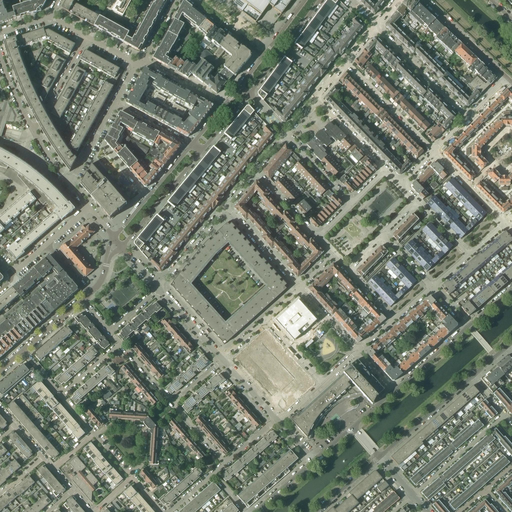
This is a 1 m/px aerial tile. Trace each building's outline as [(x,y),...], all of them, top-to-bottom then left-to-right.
[(11,4),(9,0),(3,2),(0,3),(0,8),(5,7),(8,5),(11,4)] [(41,11),(47,1),(45,0),(32,0),(30,2),(14,7),(12,7),(13,9),(14,13),(16,19),(41,11)] [(78,2),(78,0),(66,0),(62,9),(69,13),(74,3),(75,0),(78,2)] [(131,0),(119,0),(117,5),(116,5),(113,12),(114,13),(117,14),(122,17),(131,0)] [(132,27),(142,7),(146,0),(139,0),(138,3),(141,4),(129,26),(132,27)] [(147,38),(167,0),(157,0),(154,4),(152,3),(137,32),(147,38)] [(235,0),(232,5),(256,23),(269,5),(272,0),(235,0)] [(272,0),(269,5),(281,14),(291,0),(272,0)] [(335,5),(329,0),(327,0),(325,3),(332,9),(335,5)] [(376,5),(372,2),(372,3),(369,0),(358,0),(373,14),(375,14),(380,8),(376,4),(376,5)] [(405,0),(396,12),(402,18),(408,11),(410,13),(418,3),(414,0),(405,0)] [(103,10),(87,1),(86,3),(102,11),(103,10)] [(184,17),(192,7),(185,2),(183,2),(174,19),(180,22),(181,21),(184,17)] [(74,15),(79,6),(74,3),(69,13),(74,15)] [(332,9),(325,3),(322,7),(329,13),(332,9)] [(412,19),(423,8),(418,3),(410,13),(411,15),(409,16),(412,19)] [(8,5),(5,7),(0,8),(0,13),(6,11),(7,11),(10,10),(13,9),(12,7),(11,4),(8,5)] [(79,18),(84,8),(79,6),(74,15),(79,18)] [(187,20),(195,11),(196,10),(192,7),(184,17),(187,20),(184,23),(186,24),(188,21),(187,20)] [(329,13),(322,7),(319,11),(326,17),(329,13)] [(84,21),(89,11),(84,8),(79,18),(84,21)] [(418,21),(427,12),(423,8),(412,19),(411,20),(413,22),(410,26),(414,29),(419,23),(418,21)] [(16,19),(14,13),(13,9),(10,10),(7,11),(8,15),(2,17),(4,23),(16,19)] [(199,29),(207,19),(196,10),(195,11),(187,20),(188,21),(199,29)] [(7,11),(6,11),(0,13),(0,24),(4,23),(2,17),(8,15),(7,11)] [(89,24),(94,14),(89,11),(84,21),(89,24)] [(130,23),(112,13),(108,11),(107,13),(129,25),(130,23)] [(326,17),(319,11),(316,15),(323,21),(326,17)] [(396,12),(392,17),(397,21),(399,18),(401,20),(403,18),(402,18),(396,12)] [(422,25),(431,16),(427,12),(418,21),(419,23),(422,25)] [(94,26),(99,17),(94,14),(89,24),(94,26)] [(323,21),(316,15),(313,20),(320,25),(323,21)] [(98,29),(104,19),(99,16),(99,17),(94,26),(98,29)] [(427,28),(435,20),(431,16),(422,25),(426,29),(427,28)] [(385,25),(385,27),(388,30),(394,23),(397,21),(392,17),(385,25)] [(364,25),(356,18),(352,23),(354,25),(361,31),(364,27),(364,25)] [(127,37),(129,33),(104,19),(98,29),(140,52),(147,38),(137,32),(132,40),(127,37)] [(177,37),(182,29),(184,25),(180,22),(174,19),(165,36),(175,42),(178,38),(177,37)] [(207,19),(199,29),(198,30),(206,36),(214,27),(215,26),(207,19)] [(320,25),(313,20),(310,24),(317,29),(320,25)] [(435,20),(427,28),(432,32),(440,24),(435,20)] [(398,26),(394,23),(388,30),(396,38),(403,31),(400,29),(399,29),(397,27),(398,26)] [(317,29),(310,24),(307,28),(314,33),(317,29)] [(440,24),(432,32),(436,36),(444,28),(440,24)] [(361,31),(354,25),(352,28),(351,27),(350,29),(357,35),(361,31)] [(226,38),(223,35),(224,33),(220,30),(219,31),(214,27),(206,36),(202,42),(211,49),(215,45),(218,48),(226,38)] [(314,33),(307,28),(304,32),(311,37),(314,33)] [(444,28),(436,36),(434,38),(438,42),(447,31),(444,28)] [(44,29),(34,32),(38,42),(47,39),(44,31),(44,29)] [(357,35),(350,29),(348,31),(349,32),(347,34),(353,40),(357,35)] [(48,30),(44,31),(47,39),(49,40),(48,42),(52,44),(57,35),(48,30)] [(406,35),(403,31),(396,38),(405,46),(411,40),(408,37),(407,38),(405,36),(406,35)] [(447,31),(438,42),(441,45),(451,35),(447,31)] [(34,32),(25,35),(28,45),(38,42),(34,32)] [(311,37),(304,32),(301,36),(308,41),(311,37)] [(353,40),(347,34),(346,34),(344,36),(343,35),(341,36),(350,44),(353,40)] [(25,35),(16,38),(19,48),(28,45),(25,35)] [(66,40),(57,35),(52,44),(61,49),(66,40)] [(451,35),(441,45),(445,48),(454,38),(451,35)] [(171,48),(173,46),(175,42),(165,36),(156,53),(164,57),(167,53),(168,54),(169,51),(170,52),(172,48),(171,48)] [(214,69),(219,63),(218,63),(218,61),(218,60),(220,57),(221,56),(222,56),(222,55),(222,54),(225,51),(232,57),(224,68),(225,68),(232,75),(233,75),(234,76),(244,64),(245,64),(251,57),(250,56),(250,54),(250,53),(243,47),(243,48),(228,36),(226,38),(218,48),(212,55),(206,51),(204,51),(203,51),(202,52),(198,57),(214,69)] [(308,41),(301,36),(298,40),(305,45),(308,41)] [(350,44),(341,36),(340,38),(341,39),(339,41),(347,48),(350,44)] [(22,55),(19,48),(16,38),(3,42),(9,59),(11,66),(14,73),(16,79),(19,86),(22,92),(25,99),(28,105),(31,112),(35,118),(41,130),(53,148),(64,164),(70,172),(77,159),(75,156),(62,137),(61,136),(69,123),(60,118),(51,113),(51,114),(50,114),(48,118),(41,105),(45,99),(40,96),(38,95),(34,87),(31,81),(29,76),(28,73),(24,61),(22,55)] [(374,38),(365,49),(369,52),(374,47),(380,41),(376,38),(374,38)] [(454,38),(445,48),(448,52),(458,41),(454,38)] [(75,44),(66,40),(61,49),(70,54),(75,44)] [(305,45),(298,40),(294,44),(296,46),(302,50),(305,45)] [(411,40),(405,46),(413,54),(414,53),(419,48),(416,45),(416,46),(413,44),(414,43),(411,40)] [(335,47),(333,49),(339,54),(340,56),(347,48),(339,41),(338,43),(336,42),(334,46),(335,47)] [(388,49),(380,41),(374,47),(377,50),(378,49),(380,51),(379,52),(382,55),(388,49)] [(458,41),(448,52),(452,55),(454,52),(461,45),(458,41)] [(461,45),(454,52),(462,60),(469,52),(461,45)] [(176,55),(182,48),(179,46),(173,53),(176,55)] [(424,50),(421,47),(419,48),(414,53),(423,61),(429,55),(426,52),(425,53),(423,51),(424,50)] [(198,57),(202,52),(198,48),(194,53),(198,57)] [(327,53),(325,55),(333,62),(339,54),(333,49),(332,48),(330,50),(328,49),(326,52),(327,53)] [(43,49),(28,53),(33,67),(43,49)] [(369,52),(365,49),(362,52),(369,59),(370,57),(372,58),(373,57),(369,52)] [(384,61),(392,53),(388,49),(382,55),(381,56),(383,58),(382,59),(384,61)] [(94,55),(85,50),(80,60),(89,65),(94,55)] [(369,59),(362,52),(360,55),(368,63),(369,62),(367,60),(369,59)] [(477,59),(469,52),(462,60),(470,67),(477,59)] [(172,61),(168,58),(167,60),(164,59),(164,57),(156,53),(153,58),(153,59),(154,59),(167,67),(172,61)] [(172,69),(183,56),(179,53),(175,57),(175,58),(172,61),(167,67),(172,69)] [(388,63),(395,56),(392,53),(384,61),(385,62),(386,62),(388,63)] [(66,61),(56,55),(54,60),(64,65),(66,61)] [(103,60),(94,55),(89,65),(98,69),(103,60)] [(333,62),(325,55),(323,57),(322,56),(319,60),(321,61),(319,63),(326,69),(333,62)] [(368,63),(360,55),(357,59),(363,65),(365,63),(367,64),(368,63)] [(432,58),(429,55),(423,61),(431,70),(437,64),(434,60),(433,61),(431,59),(432,58)] [(177,72),(188,59),(183,56),(172,69),(177,72)] [(391,68),(399,60),(395,56),(388,63),(390,66),(389,66),(391,68)] [(286,59),(284,58),(281,62),(288,67),(292,63),(286,59)] [(191,65),(192,64),(193,62),(189,59),(188,59),(177,72),(183,75),(191,65)] [(363,65),(357,59),(354,62),(362,70),(363,68),(362,67),(363,65)] [(477,59),(470,67),(467,70),(469,71),(471,73),(473,70),(480,63),(477,59)] [(64,65),(54,60),(52,64),(61,69),(64,65)] [(112,65),(103,60),(98,69),(106,74),(112,65)] [(202,60),(196,68),(191,74),(203,83),(209,75),(213,69),(202,60)] [(395,71),(401,64),(402,63),(399,60),(391,68),(392,69),(393,69),(395,71)] [(288,67),(281,62),(278,66),(285,71),(288,67)] [(314,69),(312,71),(320,77),(320,78),(327,70),(326,69),(319,63),(317,65),(316,64),(313,67),(314,69)] [(487,69),(480,63),(473,70),(479,75),(480,76),(483,73),(487,69)] [(61,69),(52,64),(49,68),(59,73),(61,69)] [(191,74),(196,68),(195,67),(196,66),(192,64),(191,65),(183,75),(188,78),(191,74)] [(372,64),(364,72),(367,75),(373,69),(372,67),(374,65),(372,64)] [(409,73),(401,64),(395,71),(398,74),(399,73),(401,75),(400,76),(403,79),(409,73)] [(440,67),(437,64),(431,70),(439,78),(440,78),(444,73),(446,72),(442,69),(442,70),(440,67)] [(122,70),(112,65),(106,74),(111,77),(108,81),(108,82),(114,86),(122,70)] [(86,72),(76,66),(74,71),(83,76),(86,72)] [(285,71),(278,66),(275,70),(282,75),(285,71)] [(59,73),(49,68),(47,72),(57,78),(59,73)] [(162,77),(153,73),(144,68),(141,74),(146,76),(144,80),(147,82),(148,80),(150,81),(149,83),(150,83),(149,85),(152,86),(156,88),(162,77)] [(231,79),(233,75),(232,75),(225,68),(223,70),(220,68),(215,74),(226,83),(227,83),(230,78),(231,79)] [(370,78),(378,70),(377,69),(375,71),(373,69),(367,75),(370,78)] [(493,74),(487,69),(483,73),(489,79),(493,74)] [(282,75),(275,70),(272,74),(279,79),(282,75)] [(373,81),(379,75),(377,73),(379,71),(378,70),(370,78),(373,81)] [(83,76),(74,71),(72,75),(81,80),(83,76)] [(308,76),(306,78),(314,85),(320,77),(312,71),(311,73),(309,72),(307,75),(308,76)] [(57,78),(47,72),(45,77),(54,82),(57,78)] [(338,82),(341,85),(349,77),(345,73),(338,82)] [(379,75),(373,81),(376,84),(384,75),(385,74),(384,73),(381,76),(379,75)] [(418,81),(409,73),(403,79),(406,82),(407,81),(409,83),(409,84),(412,87),(418,81)] [(448,76),(444,73),(440,78),(439,78),(438,79),(447,87),(453,81),(450,78),(449,79),(447,77),(448,76)] [(489,79),(483,73),(480,76),(490,85),(492,83),(490,82),(488,80),(489,79)] [(138,103),(145,91),(147,87),(149,83),(147,82),(144,80),(146,76),(141,74),(126,102),(126,104),(132,107),(135,101),(138,103)] [(217,94),(226,83),(215,74),(213,77),(211,76),(210,77),(209,75),(203,83),(208,87),(210,90),(211,89),(217,94)] [(279,79),(272,74),(269,78),(276,84),(279,79)] [(81,80),(72,75),(69,79),(79,84),(81,80)] [(384,75),(376,84),(379,87),(385,80),(383,79),(385,77),(384,75)] [(480,76),(479,75),(476,77),(476,76),(469,83),(474,89),(480,95),(490,85),(480,76)] [(54,82),(45,77),(43,80),(52,85),(54,82)] [(164,93),(170,82),(162,77),(156,88),(164,93)] [(352,80),(349,77),(341,85),(342,86),(344,84),(346,86),(352,80)] [(276,84),(269,78),(266,82),(273,88),(276,84)] [(299,86),(301,88),(307,93),(314,85),(306,78),(304,81),(303,79),(300,83),(301,84),(299,86)] [(79,84),(69,79),(67,84),(77,89),(79,84)] [(52,85),(43,80),(40,85),(44,88),(50,90),(52,85)] [(355,83),(352,80),(346,86),(347,88),(346,89),(347,91),(355,83)] [(385,80),(379,87),(381,90),(390,81),(389,80),(387,82),(385,80)] [(95,119),(113,87),(104,81),(98,91),(90,87),(89,89),(96,92),(97,93),(86,114),(95,119)] [(390,81),(381,90),(384,92),(390,86),(389,85),(391,82),(390,81)] [(426,89),(418,81),(412,87),(415,90),(416,89),(418,91),(417,92),(420,95),(426,89)] [(456,84),(453,81),(447,87),(455,96),(461,89),(458,86),(457,87),(455,85),(456,84)] [(172,97),(178,86),(170,82),(164,93),(172,97)] [(273,88),(266,82),(263,86),(270,92),(273,88)] [(358,86),(355,83),(347,91),(348,92),(350,90),(351,92),(358,86)] [(77,89),(67,84),(65,88),(74,93),(77,89)] [(176,99),(182,88),(178,86),(172,97),(176,99)] [(270,92),(263,86),(260,90),(267,96),(270,92)] [(334,86),(330,92),(332,95),(333,94),(334,95),(339,91),(337,89),(334,86)] [(361,89),(358,86),(351,92),(353,94),(352,95),(353,96),(361,89)] [(387,95),(395,87),(394,86),(392,88),(390,86),(384,92),(387,95)] [(390,98),(396,92),(395,91),(396,89),(395,87),(387,95),(390,98)] [(44,88),(43,91),(41,93),(40,96),(45,99),(50,90),(44,88)] [(74,93),(65,88),(62,92),(72,97),(74,93)] [(184,104),(190,93),(182,88),(176,99),(184,104)] [(301,88),(299,90),(298,89),(295,92),(296,93),(294,95),(302,102),(309,94),(307,93),(301,88)] [(426,89),(420,95),(422,97),(421,98),(423,100),(431,91),(427,88),(426,89)] [(363,92),(361,89),(353,96),(354,98),(356,96),(357,98),(363,92)] [(464,92),(461,89),(455,96),(464,104),(470,98),(466,95),(463,93),(464,92)] [(471,95),(472,95),(475,99),(480,95),(474,89),(473,91),(474,92),(471,95)] [(508,98),(511,93),(511,92),(509,89),(506,89),(498,98),(503,102),(507,98),(508,98)] [(263,101),(267,96),(260,90),(258,93),(258,95),(263,101)] [(431,91),(423,100),(424,101),(425,100),(427,102),(434,95),(431,91)] [(72,97),(62,92),(60,96),(70,101),(72,97)] [(149,95),(184,115),(186,112),(151,92),(149,95)] [(327,102),(333,96),(334,95),(333,94),(332,95),(330,92),(325,98),(325,100),(327,102)] [(363,92),(357,98),(359,100),(357,101),(359,102),(366,94),(363,92)] [(394,102),(402,93),(401,92),(398,94),(396,92),(390,98),(394,102)] [(199,98),(190,93),(184,104),(188,106),(189,104),(194,107),(194,106),(196,102),(199,98)] [(403,99),(402,98),(404,95),(402,93),(394,102),(397,106),(403,99)] [(366,94),(359,102),(360,103),(361,102),(363,104),(369,97),(366,94)] [(302,102),(294,95),(293,97),(291,96),(290,98),(299,105),(302,102)] [(434,95),(427,102),(429,104),(428,105),(430,106),(438,98),(434,95)] [(470,98),(464,104),(466,107),(468,106),(475,99),(472,95),(470,98)] [(70,101),(60,96),(58,100),(67,106),(70,101)] [(333,96),(327,102),(331,107),(337,101),(336,100),(336,99),(333,96)] [(369,97),(363,104),(365,105),(363,107),(364,108),(372,100),(369,97)] [(213,105),(202,99),(199,98),(196,102),(200,105),(210,110),(213,107),(213,105)] [(299,105),(290,98),(289,100),(290,101),(288,103),(289,104),(296,109),(299,105)] [(438,98),(430,106),(431,108),(432,107),(434,109),(441,102),(438,98)] [(498,98),(491,105),(496,110),(498,108),(499,109),(502,105),(501,105),(503,102),(498,98)] [(400,109),(408,101),(407,100),(405,101),(403,99),(397,106),(400,109)] [(67,106),(58,100),(55,105),(65,110),(67,106)] [(372,100),(364,108),(366,109),(367,108),(369,109),(375,103),(372,100)] [(143,106),(138,103),(135,101),(132,107),(143,113),(147,105),(145,104),(144,104),(143,106)] [(337,101),(331,107),(335,111),(342,104),(342,105),(339,102),(338,102),(337,101)] [(403,111),(409,105),(408,104),(409,102),(408,101),(400,109),(403,111)] [(151,117),(156,108),(154,106),(155,105),(153,105),(152,106),(150,104),(150,103),(148,102),(147,105),(143,113),(151,117)] [(441,102),(434,109),(436,111),(435,112),(437,114),(439,112),(445,105),(441,102)] [(375,103),(369,109),(371,111),(369,113),(370,114),(378,106),(375,103)] [(0,104),(0,138),(1,139),(11,107),(0,104)] [(296,109),(289,104),(287,107),(286,106),(284,108),(292,114),(296,109)] [(340,116),(347,109),(342,104),(335,111),(340,116)] [(65,110),(55,105),(53,109),(63,114),(65,110)] [(210,110),(200,105),(197,109),(206,116),(210,110)] [(406,114),(414,107),(413,105),(411,107),(409,105),(403,111),(406,114)] [(453,114),(445,105),(439,112),(442,115),(443,114),(445,116),(444,117),(447,120),(453,114)] [(491,105),(484,112),(489,117),(490,115),(491,116),(495,113),(494,112),(496,110),(491,105)] [(249,107),(249,106),(247,106),(247,107),(244,110),(251,116),(254,112),(249,107)] [(378,106),(370,114),(371,115),(373,114),(375,115),(381,109),(378,106)] [(164,124),(169,115),(166,113),(167,112),(166,111),(165,112),(162,111),(163,110),(161,109),(161,110),(158,109),(159,108),(157,107),(156,108),(151,117),(164,124)] [(409,117),(415,111),(413,109),(415,108),(414,107),(406,114),(409,117)] [(206,116),(197,109),(196,108),(193,112),(202,120),(206,116)] [(292,114),(284,108),(283,110),(284,110),(281,113),(288,118),(292,114)] [(63,114),(53,109),(51,113),(60,118),(63,114)] [(285,122),(288,118),(281,113),(277,109),(274,113),(283,122),(285,122)] [(345,120),(350,115),(351,114),(347,109),(340,116),(345,120)] [(381,109),(375,115),(376,117),(374,120),(375,121),(384,112),(381,109)] [(202,120),(193,112),(192,111),(192,112),(191,111),(189,110),(186,113),(189,115),(199,123),(202,120)] [(251,116),(244,110),(240,114),(247,120),(248,119),(251,116)] [(412,120),(420,112),(418,111),(417,113),(415,111),(409,117),(412,120)] [(124,128),(130,117),(121,112),(120,112),(111,128),(121,134),(123,129),(120,128),(121,126),(124,128)] [(388,116),(384,112),(375,121),(377,123),(380,120),(381,122),(388,116)] [(415,123),(421,117),(419,115),(421,114),(420,112),(412,120),(415,123)] [(477,129),(479,127),(480,126),(481,125),(483,122),(484,124),(487,120),(486,119),(489,117),(484,112),(476,120),(475,121),(467,130),(471,134),(473,132),(474,133),(478,130),(477,129)] [(199,123),(189,115),(186,113),(184,117),(196,127),(199,123)] [(95,119),(86,114),(73,136),(65,132),(64,134),(71,137),(73,138),(70,142),(62,137),(75,156),(95,119)] [(181,123),(182,121),(174,116),(173,117),(171,115),(171,114),(170,114),(169,115),(164,124),(176,131),(181,123)] [(247,120),(240,114),(237,118),(244,124),(247,120)] [(350,126),(357,119),(353,114),(351,116),(350,115),(345,120),(350,126)] [(447,120),(441,126),(445,130),(456,118),(456,116),(453,114),(447,120)] [(388,116),(381,122),(383,124),(382,125),(383,127),(391,119),(388,116)] [(420,129),(427,123),(425,121),(428,118),(427,116),(425,118),(417,126),(420,129)] [(511,116),(501,117),(501,121),(500,122),(503,126),(510,126),(511,123),(511,116)] [(141,138),(147,126),(130,117),(124,128),(132,133),(141,138)] [(196,127),(184,117),(182,121),(181,123),(185,124),(193,131),(196,127)] [(417,126),(425,118),(424,117),(423,118),(421,117),(415,123),(417,126)] [(244,124),(237,118),(234,122),(241,128),(244,124)] [(361,126),(360,125),(362,123),(357,119),(350,126),(356,131),(361,126)] [(391,119),(383,127),(384,128),(385,126),(387,128),(393,122),(391,119)] [(503,126),(500,122),(497,120),(495,123),(496,123),(494,125),(493,126),(492,125),(490,128),(496,133),(503,126)] [(241,128),(234,122),(231,126),(238,132),(241,128)] [(324,129),(322,131),(322,130),(318,132),(316,134),(315,136),(314,137),(315,138),(313,140),(312,139),(306,145),(311,149),(310,150),(321,162),(327,156),(324,153),(326,151),(322,148),(322,146),(323,145),(324,145),(326,147),(331,142),(330,140),(330,139),(331,138),(332,138),(335,142),(337,140),(340,143),(346,137),(335,126),(334,127),(329,122),(324,128),(324,129)] [(393,122),(387,128),(389,130),(387,131),(389,132),(396,125),(393,122)] [(438,125),(436,126),(442,133),(445,130),(441,126),(438,122),(436,123),(438,125)] [(185,124),(181,123),(176,131),(187,137),(188,137),(193,131),(185,124)] [(428,127),(430,126),(431,124),(430,123),(428,124),(427,123),(420,129),(423,132),(428,127)] [(396,125),(389,132),(390,134),(391,132),(393,134),(399,128),(396,125)] [(153,144),(154,144),(159,133),(147,126),(141,138),(153,144)] [(238,132),(231,126),(227,130),(234,136),(238,132)] [(274,133),(267,126),(263,131),(265,133),(272,138),(274,135),(274,133)] [(362,138),(369,131),(365,126),(363,128),(361,126),(356,131),(362,138)] [(442,133),(436,126),(434,128),(433,126),(432,128),(439,135),(442,133)] [(111,128),(109,132),(107,136),(116,141),(117,142),(120,138),(122,134),(121,134),(111,128)] [(399,128),(393,134),(395,136),(393,137),(394,138),(402,131),(399,128)] [(439,135),(432,128),(430,129),(432,131),(430,132),(436,138),(439,135)] [(496,133),(490,128),(487,130),(486,132),(492,137),(496,133)] [(234,136),(227,130),(224,134),(226,136),(231,140),(234,136)] [(467,130),(459,137),(464,142),(466,140),(467,141),(470,138),(469,137),(471,134),(467,130)] [(372,138),(371,137),(373,135),(369,131),(362,138),(367,143),(372,138)] [(402,131),(394,138),(396,139),(397,138),(399,140),(405,133),(402,131)] [(436,138),(430,132),(428,134),(427,132),(425,134),(433,142),(436,138)] [(492,137),(486,132),(485,133),(482,136),(488,141),(492,137)] [(158,145),(160,140),(163,135),(159,133),(154,144),(157,146),(158,145)] [(260,139),(258,142),(264,147),(272,138),(265,133),(262,136),(264,137),(262,139),(260,139)] [(405,133),(399,140),(401,141),(399,143),(400,144),(408,136),(405,133)] [(165,144),(170,139),(163,135),(160,140),(165,144)] [(115,142),(116,141),(107,136),(104,141),(109,147),(115,142)] [(408,136),(400,144),(401,145),(403,144),(405,146),(411,139),(408,136)] [(480,149),(488,141),(482,136),(479,138),(480,139),(479,140),(477,142),(477,141),(474,143),(476,146),(480,149)] [(346,137),(340,143),(339,144),(341,147),(340,148),(341,149),(350,140),(348,139),(346,137)] [(373,149),(380,142),(376,137),(374,139),(372,138),(367,143),(373,149)] [(459,137),(452,144),(456,149),(457,149),(459,147),(460,148),(463,145),(462,144),(464,142),(459,137)] [(169,147),(174,141),(170,139),(165,144),(169,147)] [(411,139),(405,146),(406,147),(405,149),(406,150),(414,142),(411,139)] [(130,146),(146,155),(149,149),(133,140),(130,146)] [(176,152),(169,147),(165,144),(160,140),(158,145),(161,147),(172,157),(176,152)] [(350,140),(341,149),(342,150),(343,149),(346,151),(353,144),(351,143),(351,142),(350,140)] [(176,152),(181,147),(180,145),(174,141),(169,147),(176,152)] [(118,147),(116,145),(117,144),(115,142),(109,147),(113,151),(118,147)] [(258,142),(254,147),(260,152),(264,147),(258,142)] [(383,149),(382,148),(384,146),(380,142),(373,149),(378,155),(383,149)] [(414,142),(406,150),(407,151),(409,150),(410,151),(417,145),(414,142)] [(444,152),(444,154),(447,158),(452,153),(456,149),(452,144),(444,152)] [(116,155),(125,148),(126,146),(125,145),(124,146),(123,145),(119,146),(118,147),(113,151),(116,155)] [(172,157),(161,147),(158,145),(157,146),(158,146),(155,150),(168,161),(172,157)] [(260,152),(254,147),(253,145),(249,150),(255,156),(258,153),(259,154),(260,152)] [(289,149),(286,146),(286,145),(285,146),(282,150),(289,156),(292,152),(289,149)] [(349,156),(350,155),(357,149),(354,145),(348,151),(350,153),(348,155),(349,156)] [(417,145),(410,151),(412,153),(411,155),(412,156),(420,148),(417,145)] [(480,156),(480,152),(480,149),(476,146),(475,147),(471,147),(471,158),(475,158),(476,159),(480,156)] [(75,209),(63,195),(58,190),(48,181),(37,172),(26,163),(21,160),(15,156),(9,152),(0,147),(0,166),(7,169),(8,167),(13,171),(18,174),(17,176),(43,205),(46,203),(54,212),(60,219),(62,221),(75,209)] [(168,161),(155,150),(152,147),(149,152),(154,157),(156,158),(157,159),(165,166),(168,161)] [(215,149),(213,147),(210,151),(217,157),(220,153),(215,149)] [(138,162),(132,155),(125,148),(116,155),(129,170),(138,162)] [(383,160),(389,153),(385,148),(383,149),(378,155),(383,160)] [(412,156),(413,157),(415,159),(423,152),(420,148),(412,156)] [(364,156),(357,149),(350,155),(356,162),(357,162),(357,163),(364,156)] [(255,156),(249,150),(245,155),(252,160),(255,156)] [(289,156),(282,150),(280,151),(278,153),(286,160),(289,156)] [(217,157),(210,151),(207,155),(214,161),(217,157)] [(286,160),(278,153),(277,155),(275,157),(283,163),(286,160)] [(388,164),(394,158),(389,153),(383,160),(388,164)] [(455,156),(452,153),(447,158),(455,166),(460,161),(458,158),(456,155),(455,156)] [(214,161),(207,155),(203,159),(210,165),(214,161)] [(252,160),(245,155),(242,158),(243,159),(242,160),(249,166),(250,164),(249,163),(252,160)] [(328,155),(327,156),(321,162),(322,163),(322,164),(324,166),(333,157),(331,156),(330,157),(328,155)] [(367,159),(364,156),(357,163),(357,162),(356,164),(358,165),(360,163),(361,164),(363,163),(367,159)] [(480,156),(476,159),(474,162),(477,164),(477,163),(480,166),(479,167),(482,169),(487,164),(487,163),(480,156)] [(283,163),(275,157),(272,161),(280,167),(283,163)] [(333,157),(324,166),(325,167),(326,167),(328,169),(335,162),(333,160),(334,158),(333,157)] [(344,171),(346,173),(353,166),(345,157),(343,159),(350,166),(344,171)] [(165,166),(157,159),(156,158),(152,163),(161,170),(165,166)] [(394,158),(388,164),(392,168),(397,163),(396,162),(397,161),(394,158)] [(405,163),(403,166),(406,169),(411,164),(409,161),(406,158),(404,160),(406,161),(404,162),(405,163)] [(133,174),(146,163),(142,159),(138,162),(129,170),(133,174)] [(210,165),(203,159),(200,163),(207,169),(210,165)] [(249,166),(242,160),(241,162),(240,161),(237,165),(244,170),(246,167),(247,167),(249,166)] [(293,167),(297,171),(304,164),(303,162),(302,162),(300,160),(293,167)] [(375,167),(368,160),(364,164),(365,164),(373,172),(375,169),(375,167)] [(280,167),(272,161),(271,163),(270,163),(269,164),(277,171),(280,167)] [(462,163),(460,161),(455,166),(462,173),(467,168),(465,166),(466,165),(463,162),(462,163)] [(337,164),(335,162),(328,169),(329,171),(331,173),(339,164),(338,163),(337,164)] [(444,170),(439,165),(436,162),(435,162),(434,162),(429,167),(435,173),(436,172),(439,175),(444,170)] [(137,178),(145,171),(149,167),(146,163),(133,174),(137,178)] [(161,170),(152,163),(149,167),(157,174),(161,170)] [(207,169),(200,163),(197,167),(204,173),(207,169)] [(397,163),(392,168),(396,173),(402,167),(402,166),(399,163),(398,164),(397,163)] [(92,164),(80,185),(92,198),(94,196),(97,200),(95,201),(95,200),(94,201),(102,210),(110,219),(117,213),(120,211),(127,204),(118,195),(92,164)] [(277,171),(269,164),(268,166),(268,167),(266,168),(274,175),(277,171)] [(304,164),(297,171),(300,174),(307,168),(306,166),(306,165),(304,164)] [(339,164),(331,173),(332,174),(333,174),(335,176),(342,169),(339,167),(341,166),(339,164)] [(373,172),(365,164),(363,165),(366,168),(364,169),(370,175),(373,172)] [(244,170),(237,165),(234,168),(235,169),(233,171),(232,170),(230,173),(229,173),(236,179),(244,170)] [(402,167),(396,173),(398,175),(400,175),(406,169),(403,166),(402,166),(402,167)] [(152,181),(157,174),(149,167),(145,171),(148,176),(146,177),(152,181)] [(204,173),(197,167),(194,171),(201,176),(204,173)] [(435,173),(429,167),(426,171),(418,178),(424,183),(431,176),(431,177),(435,173)] [(274,175),(266,168),(263,172),(267,175),(266,176),(270,179),(274,175)] [(307,168),(300,174),(303,178),(311,171),(309,169),(307,168)] [(470,171),(467,168),(462,173),(469,180),(470,181),(471,180),(475,176),(473,174),(474,173),(471,170),(470,171)] [(342,169),(335,176),(337,178),(344,171),(342,169)] [(370,175),(364,169),(362,171),(360,169),(359,170),(367,178),(370,175)] [(495,183),(497,180),(501,177),(494,169),(493,169),(492,169),(487,175),(490,177),(493,180),(492,180),(495,183)] [(367,178),(359,170),(357,171),(360,174),(358,175),(364,181),(367,178)] [(444,170),(439,175),(438,175),(442,180),(448,174),(444,170)] [(152,181),(146,177),(148,176),(145,171),(137,178),(145,187),(147,187),(152,181)] [(201,176),(194,171),(190,175),(197,180),(201,176)] [(311,171),(303,178),(307,182),(314,175),(312,173),(312,172),(311,171)] [(236,179),(229,173),(230,173),(229,173),(226,177),(227,177),(226,179),(233,185),(235,183),(234,182),(236,179)] [(197,180),(190,175),(187,179),(194,184),(197,180)] [(314,175),(307,182),(310,185),(318,178),(316,176),(314,175)] [(364,181),(358,175),(356,177),(354,175),(353,176),(360,184),(364,181)] [(360,184),(353,176),(351,177),(354,180),(352,181),(358,187),(360,184)] [(507,177),(501,177),(497,180),(498,182),(498,186),(510,186),(510,181),(511,180),(507,177)] [(285,181),(282,178),(275,184),(277,186),(277,187),(278,188),(285,181)] [(318,178),(310,185),(314,189),(321,182),(319,180),(318,178)] [(418,178),(415,181),(421,187),(424,184),(424,183),(418,178)] [(448,190),(456,183),(452,179),(451,180),(449,178),(445,182),(447,184),(444,186),(448,190)] [(194,184),(187,179),(184,182),(191,188),(194,184)] [(233,185),(226,179),(225,180),(224,179),(221,183),(228,189),(231,185),(232,186),(233,185)] [(269,194),(266,191),(257,181),(255,182),(249,189),(254,192),(255,191),(256,192),(257,191),(261,196),(259,198),(260,200),(261,199),(263,200),(267,196),(269,194)] [(285,181),(278,188),(279,190),(280,190),(282,192),(289,185),(285,181)] [(355,190),(347,182),(345,181),(342,184),(350,192),(352,192),(355,190)] [(358,187),(352,181),(350,183),(348,181),(347,182),(355,190),(358,187)] [(423,191),(420,188),(421,187),(415,181),(410,186),(410,187),(410,188),(418,195),(423,191)] [(438,185),(433,181),(429,185),(433,190),(438,185)] [(191,188),(184,182),(181,186),(188,192),(191,188)] [(321,182),(314,189),(317,192),(324,185),(323,184),(322,184),(321,182)] [(483,184),(480,182),(476,186),(476,187),(483,194),(488,189),(486,187),(487,186),(484,183),(483,184)] [(228,189),(221,183),(219,187),(220,188),(219,189),(224,194),(228,189)] [(452,194),(460,187),(456,183),(448,190),(452,194)] [(289,185),(282,192),(285,195),(292,189),(289,185)] [(324,185),(317,192),(320,196),(328,189),(326,187),(324,185)] [(188,192),(181,186),(177,190),(184,196),(188,192)] [(455,198),(463,191),(460,187),(452,194),(455,198)] [(224,194),(219,189),(218,190),(216,189),(214,193),(221,199),(223,197),(222,196),(224,194)] [(249,189),(245,194),(250,199),(255,193),(254,192),(249,189)] [(292,189),(285,195),(287,197),(287,198),(288,199),(296,192),(292,189)] [(490,192),(488,189),(483,194),(491,202),(496,197),(493,195),(494,194),(491,191),(490,192)] [(184,196),(177,190),(174,194),(181,200),(184,196)] [(328,198),(330,199),(338,207),(340,204),(340,202),(329,190),(323,195),(325,197),(326,195),(328,197),(328,198)] [(423,191),(418,195),(422,200),(428,194),(424,190),(423,191)] [(459,202),(467,194),(463,191),(455,198),(459,202)] [(36,200),(29,192),(21,199),(28,207),(36,200)] [(296,192),(288,199),(289,201),(290,201),(292,203),(299,196),(296,192)] [(306,192),(304,193),(314,204),(316,203),(306,192)] [(221,199),(214,193),(211,196),(212,197),(211,198),(218,203),(221,199)] [(181,200),(174,194),(171,198),(178,204),(181,200)] [(245,194),(241,199),(246,203),(250,199),(245,194)] [(463,206),(471,198),(467,194),(459,202),(463,206)] [(267,197),(267,196),(263,200),(261,202),(263,205),(264,204),(267,208),(268,210),(275,205),(272,202),(270,199),(267,197)] [(430,208),(438,200),(434,196),(432,198),(431,196),(427,199),(429,201),(426,204),(430,208)] [(498,199),(496,197),(491,202),(498,209),(503,205),(501,203),(502,202),(498,198),(498,199)] [(178,204),(171,198),(167,202),(170,204),(174,208),(178,204)] [(218,203),(211,198),(210,199),(209,198),(206,202),(214,208),(218,203)] [(293,204),(296,207),(303,201),(304,200),(303,198),(300,200),(299,198),(293,204)] [(467,210),(475,202),(471,198),(463,206),(467,210)] [(28,207),(21,199),(13,206),(20,214),(28,207)] [(250,213),(251,212),(250,210),(248,212),(243,207),(244,206),(247,204),(246,203),(241,199),(235,206),(235,208),(245,220),(247,219),(248,219),(252,215),(250,213)] [(338,207),(330,199),(328,201),(331,203),(329,204),(335,210),(338,207)] [(434,212),(442,204),(438,200),(430,208),(434,212)] [(303,201),(296,207),(304,216),(311,209),(303,201)] [(503,205),(498,209),(502,213),(504,213),(511,206),(508,201),(503,205)] [(214,208),(206,202),(203,205),(204,206),(203,207),(209,212),(212,209),(213,209),(214,208)] [(470,214),(478,206),(475,202),(467,210),(470,214)] [(335,210),(329,204),(327,206),(325,204),(324,205),(332,213),(335,210)] [(438,215),(445,208),(442,204),(434,212),(438,215)] [(277,207),(275,205),(268,210),(271,213),(272,212),(274,215),(274,216),(276,218),(278,216),(282,213),(282,212),(280,210),(277,207)] [(332,213),(324,205),(322,207),(325,209),(323,210),(329,216),(332,213)] [(20,214),(13,206),(5,214),(11,221),(20,214)] [(474,218),(482,210),(478,206),(470,214),(474,218)] [(209,212),(203,207),(202,208),(201,207),(198,211),(205,216),(209,212)] [(311,209),(304,216),(307,219),(311,216),(313,214),(311,212),(313,210),(312,208),(311,209)] [(441,219),(449,212),(445,208),(438,215),(441,219)] [(205,216),(198,211),(198,210),(195,214),(196,215),(195,217),(202,222),(204,220),(203,219),(205,216)] [(329,216),(323,210),(321,212),(319,210),(318,211),(326,219),(329,216)] [(478,222),(486,214),(482,210),(474,218),(475,218),(475,219),(478,222)] [(295,222),(292,219),(285,211),(283,212),(282,212),(282,213),(278,216),(280,219),(279,220),(280,221),(276,225),(277,227),(284,221),(285,222),(277,229),(280,231),(287,224),(285,226),(286,227),(287,227),(289,228),(294,224),(295,222)] [(326,219),(318,211),(316,213),(319,215),(317,216),(323,222),(326,219)] [(60,219),(54,212),(49,215),(56,223),(60,219)] [(445,223),(453,216),(449,212),(441,219),(445,223)] [(254,213),(252,215),(248,219),(250,221),(253,224),(255,227),(261,221),(259,219),(258,219),(256,216),(257,216),(254,213)] [(11,221),(5,214),(0,217),(0,224),(3,228),(11,221)] [(56,223),(49,215),(41,222),(48,230),(56,223)] [(159,217),(157,215),(153,219),(160,225),(164,221),(159,217)] [(412,215),(408,219),(415,225),(417,224),(416,223),(418,221),(419,222),(415,218),(412,215)] [(320,225),(312,217),(311,216),(307,219),(315,228),(317,227),(320,225)] [(323,222),(317,216),(315,218),(313,216),(312,217),(320,225),(323,222)] [(449,227),(457,219),(453,216),(445,223),(449,227)] [(202,222),(195,217),(194,218),(193,217),(190,220),(190,221),(197,226),(200,223),(201,224),(202,222)] [(160,225),(153,219),(150,223),(157,229),(160,225)] [(408,219),(404,223),(411,230),(411,229),(411,228),(412,227),(413,227),(415,225),(408,219)] [(453,231),(460,223),(457,219),(449,227),(453,231)] [(468,231),(478,222),(475,219),(465,228),(468,231)] [(229,221),(206,242),(170,285),(195,312),(224,345),(276,298),(288,287),(229,221)] [(197,226),(190,221),(187,224),(188,225),(186,228),(185,227),(182,230),(189,235),(197,226)] [(261,221),(255,227),(258,229),(257,229),(260,232),(262,234),(262,236),(267,231),(269,229),(267,227),(266,228),(263,225),(264,224),(261,221)] [(48,230),(41,222),(33,229),(40,237),(48,230)] [(157,229),(150,223),(147,227),(154,233),(157,229)] [(404,223),(399,227),(406,234),(408,232),(407,232),(409,230),(410,230),(411,230),(404,223)] [(426,235),(434,227),(429,223),(422,231),(426,235)] [(456,235),(464,227),(460,223),(453,231),(456,235)] [(294,225),(294,224),(289,228),(287,230),(289,233),(290,232),(293,235),(292,236),(295,239),(301,233),(298,230),(299,230),(296,227),(294,225)] [(94,270),(78,252),(76,249),(95,232),(89,225),(87,227),(85,225),(81,228),(82,229),(66,243),(61,247),(59,249),(68,259),(69,258),(86,277),(94,270)] [(154,233),(147,227),(144,231),(151,237),(154,233)] [(399,227),(395,231),(402,238),(403,238),(402,237),(404,235),(405,236),(406,234),(399,227)] [(429,239),(437,231),(434,227),(426,235),(429,239)] [(460,239),(468,231),(465,228),(464,227),(456,235),(460,239)] [(40,237),(33,229),(25,237),(32,245),(40,237)] [(277,240),(276,239),(280,234),(279,233),(272,239),(271,238),(279,231),(277,229),(271,234),(270,232),(269,233),(267,231),(262,236),(261,237),(271,249),(273,247),(274,247),(278,243),(276,241),(277,240)] [(189,235),(182,230),(180,233),(181,234),(180,235),(187,241),(188,239),(187,238),(189,235)] [(151,237),(144,231),(140,235),(147,241),(151,237)] [(392,236),(398,242),(399,242),(398,241),(399,239),(400,240),(402,238),(395,231),(392,234),(392,236)] [(401,246),(416,232),(415,231),(403,242),(402,241),(399,244),(401,246)] [(433,243),(441,235),(437,231),(429,239),(433,243)] [(469,316),(511,278),(511,239),(510,237),(508,234),(508,235),(505,232),(441,287),(443,290),(445,293),(446,292),(448,295),(457,304),(461,308),(464,311),(463,311),(466,314),(466,313),(469,316)] [(303,235),(301,233),(295,239),(297,241),(298,240),(301,243),(300,244),(302,246),(304,244),(308,241),(306,238),(303,235)] [(147,241),(140,235),(137,239),(144,245),(144,244),(147,241)] [(187,241),(180,235),(179,237),(178,236),(175,239),(182,245),(184,241),(185,242),(187,241)] [(437,246),(445,239),(441,235),(433,243),(437,246)] [(32,245),(25,237),(17,244),(24,252),(32,245)] [(147,247),(144,244),(144,245),(137,239),(134,242),(134,244),(139,250),(148,259),(151,255),(149,253),(144,249),(147,247)] [(182,245),(175,239),(172,242),(173,243),(172,244),(178,249),(182,245)] [(309,241),(308,241),(304,244),(307,247),(305,248),(307,250),(309,247),(314,252),(313,253),(313,254),(311,256),(315,260),(322,253),(322,251),(311,239),(309,241)] [(441,250),(448,243),(445,239),(437,246),(441,250)] [(407,252),(415,245),(411,241),(403,248),(407,252)] [(25,253),(24,252),(17,244),(15,242),(6,250),(16,261),(25,253)] [(280,242),(278,243),(274,247),(276,249),(276,250),(278,253),(279,252),(281,255),(287,249),(285,247),(284,248),(281,245),(282,244),(280,242)] [(444,254),(452,247),(448,243),(441,250),(441,251),(444,254)] [(176,252),(178,249),(172,244),(171,245),(170,244),(168,247),(169,248),(168,249),(175,255),(177,253),(176,252)] [(411,256),(419,249),(415,245),(407,252),(411,256)] [(380,246),(376,250),(383,257),(385,255),(384,255),(387,253),(388,252),(382,246),(380,246)] [(175,255),(168,249),(166,252),(167,253),(166,254),(171,259),(175,255)] [(287,249),(281,255),(284,258),(283,258),(286,261),(286,260),(288,263),(288,264),(293,260),(295,258),(292,255),(292,256),(289,253),(290,252),(287,249)] [(415,260),(423,252),(419,249),(411,256),(415,260)] [(376,250),(372,255),(379,261),(380,261),(379,260),(381,258),(382,259),(383,257),(376,250)] [(434,264),(444,254),(441,251),(431,261),(434,264)] [(419,264),(426,256),(423,252),(415,260),(419,264)] [(164,268),(171,259),(166,254),(165,256),(164,254),(157,263),(164,268)] [(63,270),(50,256),(50,255),(48,256),(44,260),(52,269),(55,272),(48,278),(44,281),(45,281),(31,293),(33,296),(47,284),(63,270)] [(310,255),(306,260),(310,265),(315,260),(311,256),(310,255)] [(372,255),(368,259),(375,266),(376,264),(376,263),(378,261),(378,262),(379,261),(372,255)] [(422,268),(430,260),(426,256),(419,264),(422,268)] [(164,268),(157,263),(150,257),(148,259),(159,272),(161,272),(164,268)] [(366,282),(389,259),(387,258),(368,278),(367,277),(364,280),(366,282)] [(389,270),(397,262),(393,258),(385,266),(389,270)] [(368,259),(364,263),(370,270),(371,269),(370,269),(372,267),(373,267),(375,266),(368,259)] [(42,278),(52,269),(44,260),(34,269),(41,278),(42,278)] [(295,262),(293,260),(288,264),(287,265),(297,277),(299,277),(306,270),(302,265),(300,267),(296,263),(297,262),(296,261),(295,262)] [(310,265),(306,260),(301,264),(302,265),(306,270),(310,265)] [(426,272),(434,264),(431,261),(430,260),(422,268),(426,272)] [(393,274),(401,266),(397,262),(389,270),(393,274)] [(364,263),(359,267),(366,274),(368,272),(367,272),(369,270),(370,270),(364,263)] [(328,268),(335,275),(337,277),(342,272),(334,264),(332,264),(328,268)] [(397,278),(405,270),(401,266),(393,274),(397,278)] [(357,272),(362,278),(363,277),(362,277),(364,275),(365,275),(366,274),(359,267),(357,270),(357,272)] [(323,274),(320,276),(328,284),(330,282),(328,280),(333,276),(333,277),(335,275),(328,268),(326,271),(323,273),(323,274)] [(31,288),(41,278),(34,269),(23,278),(31,288)] [(44,281),(48,278),(55,272),(52,269),(42,278),(44,281)] [(61,281),(67,276),(63,270),(47,284),(46,285),(50,290),(54,287),(61,281)] [(401,281),(408,274),(405,270),(397,278),(401,281)] [(342,272),(337,277),(340,280),(337,282),(339,284),(346,277),(342,272)] [(404,285),(412,278),(408,274),(401,281),(404,285)] [(78,288),(67,276),(61,281),(65,285),(73,294),(78,290),(78,288)] [(328,284),(320,276),(318,279),(315,281),(313,284),(319,291),(320,290),(321,289),(321,288),(325,284),(326,285),(328,284)] [(371,287),(379,280),(375,276),(367,283),(371,287)] [(349,280),(346,277),(339,284),(341,286),(342,285),(346,289),(344,290),(346,292),(354,285),(351,283),(349,280)] [(20,297),(31,288),(23,278),(12,288),(18,295),(20,297)] [(408,290),(416,282),(412,278),(404,285),(405,286),(408,290)] [(375,291),(383,284),(379,280),(371,287),(375,291)] [(55,294),(58,291),(61,288),(65,285),(61,281),(54,287),(50,290),(51,290),(55,294)] [(319,291),(313,284),(309,288),(309,290),(316,298),(321,294),(319,291)] [(330,296),(339,287),(336,284),(327,293),(330,296)] [(379,295),(386,288),(383,284),(375,291),(379,295)] [(73,294),(65,285),(61,288),(70,297),(73,294)] [(354,285),(346,292),(348,294),(351,292),(353,295),(358,290),(354,285)] [(398,299),(408,290),(405,286),(395,296),(398,299)] [(17,298),(16,297),(18,295),(12,288),(0,298),(0,300),(5,307),(8,305),(8,306),(11,303),(10,302),(14,299),(14,300),(17,298)] [(70,297),(61,288),(58,291),(66,301),(70,297)] [(382,299),(390,291),(386,288),(379,295),(382,299)] [(367,299),(358,290),(353,295),(351,297),(359,306),(367,299)] [(58,291),(55,294),(54,295),(62,304),(66,301),(58,291)] [(386,303),(394,295),(390,291),(382,299),(386,303)] [(45,300),(38,292),(34,295),(50,314),(52,313),(54,311),(45,300)] [(62,304),(54,295),(53,293),(49,297),(58,307),(62,304)] [(324,296),(321,294),(316,298),(321,303),(328,296),(326,294),(324,296)] [(50,314),(34,295),(30,299),(47,318),(50,314)] [(390,307),(398,299),(395,296),(394,295),(386,303),(390,307)] [(328,296),(321,303),(323,305),(326,308),(328,311),(336,304),(334,302),(333,303),(329,299),(330,297),(328,296)] [(439,306),(431,297),(430,296),(425,300),(430,306),(434,311),(439,306)] [(49,297),(45,300),(54,311),(58,307),(49,297)] [(47,318),(30,299),(27,302),(43,321),(47,318)] [(299,299),(276,320),(295,341),(318,320),(299,299)] [(375,308),(367,299),(359,306),(358,307),(362,312),(361,312),(363,315),(364,314),(367,316),(368,315),(370,312),(375,308)] [(425,300),(420,304),(425,310),(430,306),(425,300)] [(354,313),(353,312),(349,307),(351,305),(347,301),(344,303),(340,307),(341,309),(344,307),(347,311),(343,314),(339,309),(337,311),(332,315),(341,325),(348,319),(354,313)] [(43,321),(27,302),(23,305),(39,324),(43,321)] [(162,308),(157,303),(155,304),(152,306),(151,305),(148,307),(154,313),(156,312),(156,313),(162,308)] [(336,304),(328,311),(332,315),(337,311),(335,308),(338,306),(336,304)] [(420,304),(416,308),(421,314),(425,310),(420,304)] [(39,324),(23,305),(19,308),(36,327),(39,324)] [(448,315),(439,306),(434,311),(431,313),(440,322),(442,321),(448,315)] [(154,313),(148,307),(144,311),(146,313),(144,314),(149,319),(151,318),(150,317),(154,313)] [(36,327),(19,308),(15,312),(31,331),(36,327)] [(382,315),(375,308),(370,312),(375,318),(377,319),(382,315)] [(414,322),(422,315),(421,314),(416,308),(406,316),(412,323),(414,322)] [(31,331),(15,312),(11,315),(12,316),(28,334),(31,331)] [(88,320),(85,316),(84,317),(82,315),(81,316),(80,314),(74,319),(79,324),(80,323),(82,325),(88,320)] [(149,319),(144,314),(142,316),(141,314),(137,318),(142,324),(146,320),(147,321),(149,319)] [(375,318),(373,321),(371,322),(376,327),(386,319),(382,315),(377,319),(375,318)] [(457,324),(448,315),(442,321),(445,325),(443,327),(449,334),(456,327),(456,325),(457,324)] [(28,334),(12,316),(11,317),(10,316),(8,318),(8,319),(24,337),(28,334)] [(403,331),(412,323),(406,316),(397,324),(403,331)] [(137,328),(142,324),(137,318),(132,322),(133,324),(132,325),(136,330),(138,329),(137,328)] [(164,327),(170,322),(167,318),(165,320),(164,319),(162,321),(160,323),(164,327)] [(24,337),(8,319),(6,320),(5,319),(3,321),(20,341),(24,337)] [(348,319),(341,325),(349,334),(354,330),(356,328),(348,319)] [(93,325),(92,323),(91,322),(90,322),(88,320),(82,325),(85,329),(86,328),(87,330),(93,325)] [(376,327),(371,322),(370,320),(365,324),(363,322),(360,325),(361,327),(361,328),(362,329),(367,335),(376,327)] [(20,341),(3,321),(0,323),(0,325),(16,344),(20,341)] [(168,331),(174,325),(173,324),(172,324),(170,322),(164,327),(168,331)] [(397,324),(388,332),(394,339),(403,331),(397,324)] [(16,344),(0,325),(0,333),(12,347),(16,344)] [(99,332),(98,331),(95,328),(96,328),(93,325),(87,330),(89,331),(88,332),(93,337),(99,332)] [(136,330),(132,325),(130,327),(128,325),(124,328),(129,335),(134,331),(135,332),(136,330)] [(174,325),(168,331),(171,335),(177,329),(175,327),(176,327),(174,325)] [(61,343),(72,333),(68,327),(66,329),(65,328),(55,336),(61,343)] [(449,334),(443,327),(438,331),(444,338),(449,334)] [(128,336),(129,335),(124,328),(121,331),(122,332),(120,334),(121,335),(119,336),(124,342),(129,337),(128,336)] [(177,329),(171,335),(174,338),(181,333),(179,331),(179,332),(177,329)] [(236,357),(283,411),(315,383),(267,329),(236,357)] [(367,335),(362,329),(359,331),(357,333),(356,334),(358,337),(357,338),(360,342),(367,335)] [(354,330),(349,334),(358,343),(360,342),(357,338),(358,337),(356,334),(357,333),(354,330)] [(444,338),(438,331),(433,335),(439,342),(444,338)] [(104,338),(103,336),(102,335),(101,335),(99,332),(93,337),(96,342),(97,341),(99,343),(104,338)] [(388,332),(378,340),(383,346),(385,347),(394,339),(388,332)] [(12,347),(0,333),(0,341),(8,351),(12,347)] [(181,333),(174,338),(178,342),(184,337),(182,335),(182,334),(181,333)] [(439,342),(433,335),(428,340),(434,346),(439,342)] [(51,351),(61,343),(55,336),(45,345),(51,351)] [(184,337),(178,342),(181,346),(188,340),(186,338),(186,339),(184,337)] [(109,345),(108,343),(106,340),(104,338),(99,343),(100,344),(99,345),(102,348),(103,348),(104,350),(109,345)] [(70,351),(80,341),(78,339),(77,341),(68,349),(70,351)] [(188,340),(181,346),(184,350),(190,344),(188,342),(189,342),(188,340)] [(378,340),(374,344),(379,349),(383,346),(378,340)] [(434,346),(428,340),(424,344),(430,350),(434,346)] [(8,351),(0,341),(0,350),(4,355),(8,351)] [(135,352),(141,347),(137,343),(134,346),(134,347),(132,349),(135,352)] [(190,344),(184,350),(188,354),(192,351),(191,350),(194,348),(190,344)] [(374,344),(370,347),(375,353),(379,349),(374,344)] [(430,350),(424,344),(419,348),(425,354),(430,350)] [(40,361),(51,351),(45,345),(36,353),(37,354),(35,356),(40,361)] [(96,354),(97,352),(92,347),(87,351),(88,352),(87,354),(92,360),(95,357),(94,356),(96,354)] [(138,357),(145,351),(141,347),(135,352),(137,355),(138,357)] [(375,353),(370,347),(365,351),(370,357),(375,353)] [(425,354),(419,348),(414,352),(420,358),(425,354)] [(142,360),(148,355),(145,351),(138,357),(140,358),(142,360)] [(420,358),(414,352),(409,356),(415,363),(420,358)] [(375,353),(370,357),(374,362),(379,358),(375,353)] [(92,360),(87,354),(81,359),(86,365),(88,363),(92,360)] [(145,364),(151,359),(148,355),(142,360),(144,362),(143,363),(145,364)] [(199,360),(197,362),(203,368),(206,366),(205,365),(207,363),(207,362),(208,360),(203,355),(198,359),(199,360)] [(388,358),(386,360),(381,355),(379,358),(374,362),(383,371),(392,363),(388,358)] [(504,375),(511,368),(511,360),(507,355),(496,365),(504,375)] [(415,363),(409,356),(405,360),(411,367),(415,363)] [(47,372),(59,362),(57,361),(54,357),(50,360),(54,364),(50,367),(50,366),(48,368),(48,367),(44,370),(47,372)] [(86,365),(81,359),(74,364),(80,370),(84,367),(86,365)] [(148,368),(154,362),(151,359),(145,364),(146,366),(147,365),(148,368)] [(384,390),(357,360),(350,366),(348,367),(349,368),(345,372),(343,373),(344,374),(340,377),(336,380),(330,386),(327,389),(320,395),(317,398),(311,404),(310,403),(307,407),(297,416),(291,421),(309,440),(312,433),(315,427),(318,421),(323,416),(327,411),(332,406),(337,402),(343,399),(349,396),(356,393),(361,392),(363,395),(372,405),(376,397),(377,397),(378,397),(378,396),(378,395),(384,390)] [(411,367),(405,360),(400,364),(406,371),(411,367)] [(151,372),(158,366),(154,362),(148,368),(150,370),(151,372)] [(203,368),(197,362),(193,366),(192,365),(191,366),(195,371),(197,370),(199,372),(203,368)] [(396,368),(392,363),(383,371),(392,381),(392,380),(394,380),(394,381),(402,375),(396,368)] [(3,396),(20,381),(30,372),(31,374),(34,372),(34,369),(33,369),(32,369),(31,369),(27,364),(25,366),(23,364),(0,384),(0,399),(0,400),(4,396),(3,396)] [(80,370),(74,364),(68,370),(74,376),(76,374),(80,370)] [(125,373),(130,368),(128,366),(127,366),(126,364),(121,369),(125,373)] [(406,371),(400,364),(396,368),(402,375),(406,371)] [(500,379),(504,375),(496,365),(481,378),(481,379),(492,392),(503,383),(500,379)] [(114,371),(109,366),(108,367),(107,367),(105,369),(104,368),(101,370),(106,376),(108,375),(109,376),(114,371)] [(155,375),(161,370),(158,366),(151,372),(153,373),(155,375)] [(190,369),(185,373),(191,379),(195,375),(194,373),(195,371),(191,366),(189,368),(190,369)] [(133,373),(134,373),(134,372),(130,368),(125,373),(129,378),(133,374),(133,373)] [(74,376),(68,370),(62,375),(68,381),(71,378),(72,378),(74,376)] [(106,376),(101,370),(97,374),(97,373),(95,375),(100,381),(106,376)] [(165,375),(161,370),(155,375),(158,379),(160,377),(161,378),(165,375)] [(180,376),(178,377),(183,382),(185,381),(186,383),(191,379),(185,373),(181,377),(180,376)] [(133,382),(138,378),(135,374),(134,374),(133,374),(129,378),(133,382)] [(68,381),(62,375),(61,376),(60,375),(54,380),(59,385),(61,384),(64,382),(65,383),(68,381)] [(100,381),(95,375),(93,377),(89,381),(94,387),(100,381)] [(215,376),(212,379),(217,385),(219,383),(220,384),(225,380),(220,375),(219,376),(218,375),(216,377),(215,376)] [(177,380),(173,383),(179,389),(183,386),(181,384),(183,382),(178,377),(176,379),(177,380)] [(141,382),(141,381),(138,378),(133,382),(137,387),(141,383),(141,382)] [(209,384),(208,385),(213,391),(214,389),(213,388),(217,385),(212,379),(208,382),(209,384)] [(36,391),(43,385),(40,381),(32,387),(36,391)] [(94,387),(89,381),(85,385),(84,384),(83,386),(88,392),(94,387)] [(141,391),(146,387),(143,383),(142,383),(141,383),(137,387),(141,391)] [(179,389),(173,383),(171,385),(170,384),(165,388),(170,394),(172,392),(172,393),(175,391),(176,392),(179,389)] [(39,395),(47,389),(43,385),(36,391),(39,395)] [(204,385),(200,389),(205,395),(210,391),(211,392),(213,391),(208,385),(206,387),(204,385)] [(88,392),(83,386),(80,388),(77,392),(82,398),(88,392)] [(473,386),(468,389),(476,398),(480,394),(473,386)] [(149,391),(149,390),(146,387),(141,391),(144,396),(149,392),(149,391)] [(501,387),(493,394),(496,397),(504,390),(501,387)] [(43,399),(50,393),(47,389),(39,395),(43,399)] [(197,395),(195,396),(200,402),(202,400),(201,399),(205,395),(200,389),(195,393),(197,395)] [(476,398),(468,389),(465,392),(472,401),(476,398)] [(229,392),(229,391),(228,391),(224,394),(228,398),(234,393),(231,390),(229,392)] [(504,390),(496,397),(499,401),(507,394),(504,390)] [(80,399),(82,398),(77,392),(74,394),(75,395),(72,397),(73,398),(71,399),(76,405),(81,400),(80,399)] [(148,401),(154,396),(151,392),(150,392),(150,393),(149,392),(144,396),(148,401)] [(472,401),(465,392),(461,396),(468,404),(472,401)] [(46,403),(53,397),(54,397),(50,393),(43,399),(46,403)] [(236,395),(234,393),(228,398),(232,402),(238,396),(237,395),(236,395)] [(507,394),(499,401),(502,404),(510,397),(507,394)] [(158,401),(156,399),(156,398),(154,396),(148,401),(153,405),(158,401)] [(192,396),(188,400),(193,406),(197,402),(198,403),(200,402),(195,396),(193,398),(192,396)] [(238,396),(232,402),(235,406),(241,401),(239,399),(240,398),(238,396)] [(468,404),(461,396),(457,399),(465,408),(468,404)] [(48,407),(56,400),(53,397),(46,403),(45,404),(48,407)] [(511,399),(510,397),(502,404),(505,407),(511,402),(511,401),(511,399)] [(465,408),(457,399),(453,402),(461,411),(465,408)] [(59,404),(59,403),(56,400),(48,407),(51,410),(52,410),(59,404)] [(193,406),(188,400),(185,402),(186,403),(183,405),(184,406),(182,408),(187,413),(192,408),(191,408),(193,406)] [(488,403),(485,400),(479,405),(477,407),(480,410),(482,408),(488,403)] [(19,407),(13,401),(8,406),(10,408),(9,409),(12,413),(19,407)] [(241,401),(235,406),(238,410),(245,404),(243,402),(243,403),(241,401)] [(461,411),(453,402),(449,406),(457,414),(461,411)] [(55,413),(63,407),(59,403),(59,404),(52,410),(55,413)] [(491,407),(488,403),(482,408),(484,410),(482,412),(483,414),(485,412),(491,407)] [(245,404),(238,410),(242,413),(248,408),(246,406),(245,404)] [(88,416),(94,411),(90,406),(88,408),(87,409),(87,410),(85,412),(88,416)] [(457,414),(449,406),(446,409),(453,418),(457,414)] [(17,418),(23,413),(19,407),(12,413),(17,418)] [(59,417),(66,411),(63,407),(55,413),(59,417)] [(491,407),(485,412),(488,415),(494,410),(491,407)] [(248,408),(242,413),(245,417),(251,411),(250,410),(249,410),(248,408)] [(453,418),(446,409),(442,412),(449,421),(453,418)] [(152,421),(150,418),(149,418),(148,417),(148,414),(149,410),(146,410),(146,414),(140,413),(140,421),(141,422),(143,422),(144,423),(144,424),(146,427),(152,421)] [(494,410),(488,415),(491,419),(497,414),(494,410)] [(62,421),(69,415),(66,411),(59,417),(62,421)] [(91,420),(98,414),(94,411),(88,416),(90,418),(91,420)] [(251,411),(245,417),(248,421),(254,416),(252,414),(253,413),(251,411)] [(449,421),(442,412),(438,416),(445,424),(449,421)] [(21,423),(28,418),(23,413),(17,418),(21,423)] [(95,423),(101,418),(98,414),(91,420),(93,422),(93,421),(95,423)] [(65,425),(73,419),(69,415),(62,421),(65,425)] [(200,415),(198,417),(196,418),(197,419),(195,421),(198,425),(204,419),(200,415)] [(254,416),(248,421),(252,425),(258,419),(257,417),(256,418),(254,416)] [(445,424),(438,416),(434,419),(442,428),(445,424)] [(25,428),(32,422),(28,418),(21,423),(25,428)] [(105,423),(101,418),(95,423),(98,427),(100,425),(101,426),(105,423)] [(69,429),(76,423),(73,419),(65,425),(69,429)] [(176,421),(175,421),(173,419),(168,423),(172,428),(178,423),(176,421)] [(204,419),(198,425),(200,427),(199,427),(201,429),(207,423),(204,419)] [(258,419),(252,425),(255,428),(261,423),(259,421),(260,420),(258,419)] [(442,428),(434,419),(430,422),(438,431),(442,428)] [(479,421),(478,420),(475,423),(480,429),(483,426),(483,425),(481,423),(479,421)] [(163,429),(163,427),(163,426),(159,426),(156,426),(155,425),(155,424),(152,421),(146,427),(149,430),(149,429),(150,430),(150,433),(151,434),(158,434),(159,429),(163,429)] [(30,433),(36,428),(32,422),(25,428),(30,433)] [(438,431),(430,422),(426,426),(434,434),(438,431)] [(469,424),(471,426),(476,432),(480,429),(475,423),(472,425),(470,422),(469,424)] [(72,433),(79,427),(80,427),(76,423),(69,429),(72,433)] [(181,427),(178,423),(172,428),(176,433),(181,429),(180,428),(181,427)] [(207,423),(201,429),(202,431),(203,430),(205,432),(211,427),(207,423)] [(476,432),(471,426),(469,424),(466,427),(473,435),(476,432)] [(434,434),(426,426),(423,429),(430,438),(434,434)] [(75,437),(82,430),(79,427),(72,433),(75,437)] [(211,427),(205,432),(207,434),(206,435),(207,436),(214,431),(211,427)] [(473,435),(466,427),(463,430),(469,438),(473,435)] [(34,438),(41,433),(36,428),(30,433),(34,438)] [(181,429),(176,433),(180,437),(186,432),(183,429),(182,429),(181,429)] [(431,439),(430,438),(423,429),(419,432),(426,441),(428,442),(431,439)] [(495,435),(499,432),(495,429),(490,433),(493,437),(495,435)] [(77,440),(85,434),(82,430),(75,437),(77,440)] [(469,438),(463,430),(459,433),(466,441),(469,438)] [(214,431),(207,436),(209,438),(211,440),(217,435),(214,431)] [(268,434),(267,435),(265,437),(270,443),(272,441),(272,442),(276,439),(275,438),(277,437),(273,431),(271,433),(270,433),(268,435),(268,434)] [(13,443),(19,437),(16,433),(14,434),(13,432),(7,437),(13,443)] [(186,432),(180,437),(184,442),(188,438),(188,437),(189,436),(186,432)] [(426,441),(419,432),(415,436),(423,444),(426,441)] [(503,438),(499,432),(495,435),(496,436),(498,439),(500,441),(503,438)] [(45,438),(41,433),(34,438),(39,443),(45,438)] [(466,441),(459,433),(456,436),(462,444),(466,441)] [(495,439),(493,437),(490,433),(486,436),(491,442),(495,439)] [(217,435),(211,440),(213,442),(214,444),(221,438),(217,435)] [(395,453),(391,457),(398,465),(403,471),(427,450),(426,448),(423,444),(415,436),(411,439),(407,443),(403,446),(399,450),(395,453)] [(462,444),(456,436),(452,439),(454,441),(459,447),(462,444)] [(483,439),(489,447),(493,444),(491,442),(486,436),(483,439)] [(17,448),(23,442),(19,437),(13,443),(17,448)] [(263,439),(259,443),(265,449),(270,444),(269,444),(270,443),(265,437),(263,439)] [(504,437),(503,438),(500,441),(499,442),(502,445),(508,440),(504,437)] [(43,448),(49,443),(45,438),(39,443),(43,448)] [(189,438),(188,438),(184,442),(188,446),(194,441),(191,438),(190,438),(189,438)] [(221,438),(214,444),(215,446),(216,445),(218,447),(224,442),(221,438)] [(483,439),(479,442),(486,450),(489,447),(483,439)] [(508,440),(502,445),(505,449),(511,444),(508,440)] [(194,441),(188,446),(192,451),(196,447),(196,446),(197,445),(194,441)] [(456,450),(451,444),(449,441),(447,443),(449,445),(447,447),(452,452),(456,450)] [(459,447),(454,441),(451,444),(456,450),(459,447)] [(22,453),(28,448),(23,442),(17,448),(22,453)] [(224,442),(218,447),(220,449),(219,450),(221,452),(227,446),(224,442)] [(479,442),(476,446),(483,453),(486,450),(479,442)] [(47,453),(54,448),(49,443),(43,448),(47,453)] [(87,453),(94,447),(91,443),(83,449),(87,453)] [(255,445),(254,446),(253,448),(258,454),(259,452),(260,453),(265,449),(259,443),(256,446),(255,445)] [(227,446),(221,452),(222,453),(223,453),(225,455),(231,450),(227,446)] [(452,452),(447,447),(445,448),(443,446),(442,447),(442,448),(444,450),(449,455),(452,452)] [(476,446),(472,449),(479,456),(483,453),(476,446)] [(90,457),(98,451),(94,447),(87,453),(90,457)] [(197,447),(196,447),(192,451),(196,455),(202,450),(198,447),(197,447)] [(32,455),(31,453),(32,452),(28,448),(22,453),(27,459),(32,455)] [(59,454),(54,448),(47,453),(51,458),(52,457),(54,459),(59,454)] [(250,450),(247,454),(252,460),(257,455),(256,455),(258,454),(253,448),(250,450)] [(449,455),(444,450),(442,448),(439,451),(445,458),(449,455)] [(472,449),(469,451),(476,459),(479,456),(472,449)] [(202,450),(196,455),(200,460),(205,456),(204,454),(204,453),(202,450)] [(94,461),(100,455),(101,455),(98,451),(90,457),(94,461)] [(297,458),(291,451),(238,497),(248,508),(250,506),(247,503),(253,498),(256,501),(260,498),(257,495),(263,489),(266,492),(270,489),(267,486),(273,481),(276,484),(278,482),(280,480),(277,477),(283,472),(286,475),(290,472),(286,468),(297,458)] [(445,458),(439,451),(435,454),(442,461),(445,458)] [(469,451),(466,454),(472,462),(476,459),(469,451)] [(243,456),(242,457),(240,459),(245,464),(246,463),(247,464),(252,460),(247,454),(243,457),(243,456)] [(442,461),(435,454),(432,456),(439,464),(442,461)] [(466,454),(462,457),(469,465),(472,462),(466,454)] [(96,465),(103,458),(101,455),(100,455),(94,461),(93,461),(96,465)] [(509,463),(502,455),(499,458),(506,466),(509,463)] [(98,481),(95,477),(91,473),(85,477),(81,472),(86,467),(76,456),(69,463),(73,468),(73,473),(71,475),(73,477),(73,481),(72,481),(76,485),(78,487),(90,501),(93,505),(95,503),(92,499),(93,486),(98,481)] [(439,464),(432,456),(428,459),(430,462),(435,467),(439,464)] [(462,457),(459,460),(466,468),(469,465),(462,457)] [(99,468),(106,461),(103,458),(96,465),(99,468)] [(506,466),(499,458),(495,461),(502,469),(506,466)] [(238,461),(234,464),(239,471),(244,466),(245,464),(240,459),(237,461),(238,461)] [(21,467),(15,460),(10,464),(16,471),(21,467)] [(459,460),(455,463),(462,471),(466,468),(459,460)] [(102,471),(109,465),(106,461),(99,468),(102,471)] [(502,469),(495,461),(492,464),(499,472),(502,469)] [(432,470),(427,464),(425,462),(422,465),(429,473),(432,470)] [(435,467),(430,462),(427,464),(432,470),(435,467)] [(455,463),(452,466),(459,474),(462,471),(455,463)] [(16,471),(10,464),(5,469),(10,475),(16,471)] [(230,467),(229,468),(227,470),(232,475),(234,474),(234,475),(239,471),(234,464),(230,468),(230,467)] [(499,472),(492,464),(489,467),(495,475),(499,472)] [(112,468),(109,465),(102,471),(105,475),(105,474),(112,468)] [(429,473),(422,465),(418,468),(425,476),(429,473)] [(42,477),(49,471),(45,467),(44,468),(42,466),(37,471),(42,477)] [(452,466),(449,469),(455,477),(459,474),(452,466)] [(108,478),(116,471),(112,467),(112,468),(105,474),(108,478)] [(193,472),(191,473),(191,474),(196,480),(199,477),(198,476),(200,474),(202,472),(197,467),(192,471),(193,472)] [(495,475),(489,467),(485,470),(487,472),(492,478),(495,475)] [(143,478),(149,473),(145,468),(141,471),(142,472),(139,474),(143,478)] [(425,476),(418,468),(415,471),(422,479),(425,476)] [(10,475),(5,469),(0,473),(0,474),(5,480),(6,480),(10,475)] [(445,472),(450,478),(452,480),(455,477),(449,469),(445,472)] [(228,480),(232,477),(231,477),(232,475),(227,470),(225,472),(223,474),(223,475),(221,476),(226,482),(228,480)] [(46,481),(53,476),(49,471),(42,477),(46,481)] [(112,482),(119,475),(116,471),(108,478),(112,482)] [(422,479),(415,471),(411,474),(413,476),(418,482),(422,479)] [(492,478),(487,472),(485,474),(483,471),(482,473),(484,475),(489,481),(492,478)] [(374,472),(370,475),(377,482),(382,478),(376,472),(374,472)] [(450,478),(445,472),(442,475),(447,481),(450,478)] [(145,482),(152,476),(149,473),(143,478),(144,480),(145,482)] [(489,481),(484,475),(482,473),(479,476),(485,483),(489,481)] [(191,474),(185,479),(190,485),(193,483),(192,483),(196,480),(191,474)] [(115,486),(123,479),(119,475),(112,482),(115,486)] [(370,475),(366,478),(373,486),(377,482),(370,475)] [(447,481),(442,475),(439,478),(444,484),(446,482),(448,484),(449,483),(447,481)] [(35,483),(29,476),(24,481),(30,487),(35,483)] [(50,485),(56,480),(53,476),(46,481),(50,485)] [(149,485),(155,480),(152,476),(145,482),(147,484),(147,483),(149,485)] [(418,482),(413,476),(410,479),(415,485),(418,482)] [(485,484),(485,483),(479,476),(475,479),(477,481),(482,487),(485,484)] [(366,478),(362,482),(369,490),(373,486),(366,478)] [(439,478),(435,481),(442,489),(445,486),(444,484),(439,478)] [(185,479),(179,484),(184,491),(188,487),(190,485),(185,479)] [(504,483),(507,487),(508,488),(511,485),(506,479),(503,482),(504,483)] [(56,487),(60,484),(56,480),(50,485),(53,489),(56,487)] [(159,485),(155,480),(149,485),(152,489),(155,487),(155,488),(159,485)] [(30,487),(24,481),(19,485),(25,491),(30,487)] [(388,486),(384,481),(382,483),(380,485),(378,487),(377,488),(380,493),(388,486)] [(435,481),(432,484),(439,492),(442,489),(435,481)] [(482,487),(477,481),(473,484),(478,490),(479,490),(482,487)] [(220,490),(214,483),(213,482),(209,485),(216,494),(220,490)] [(362,482),(358,486),(364,494),(369,490),(362,482)] [(504,483),(498,488),(501,491),(502,491),(505,488),(507,487),(504,483)] [(65,489),(66,488),(63,485),(62,486),(60,484),(56,487),(61,493),(62,494),(65,490),(65,489)] [(179,484),(173,490),(178,496),(180,494),(184,491),(179,484)] [(432,484),(428,487),(435,495),(439,492),(432,484)] [(478,490),(473,484),(470,487),(475,492),(478,490)] [(25,491),(19,485),(14,489),(13,490),(18,495),(19,496),(25,491)] [(209,485),(205,489),(213,497),(216,494),(209,485)] [(475,492),(470,487),(468,485),(465,488),(467,490),(472,495),(475,492)] [(126,496),(134,490),(131,486),(123,493),(126,496)] [(358,486),(353,489),(360,497),(364,494),(358,486)] [(61,493),(56,487),(53,489),(55,491),(53,493),(56,497),(61,493)] [(428,487),(425,489),(432,497),(435,495),(428,487)] [(495,491),(500,497),(503,494),(501,491),(498,488),(495,491)] [(18,495),(13,490),(14,489),(13,489),(9,493),(14,499),(18,495)] [(205,489),(203,491),(201,492),(209,500),(213,497),(205,489)] [(349,493),(351,496),(356,501),(360,497),(353,489),(349,493)] [(421,493),(428,501),(432,497),(425,489),(421,493)] [(137,493),(134,490),(126,496),(129,500),(130,499),(137,493)] [(173,490),(167,495),(172,501),(176,498),(178,496),(173,490)] [(468,498),(463,493),(461,490),(460,492),(459,494),(460,496),(465,501),(468,498)] [(472,495),(467,490),(463,493),(468,498),(472,495)] [(133,503),(141,496),(137,492),(137,493),(130,499),(133,503)] [(201,492),(198,496),(205,504),(209,500),(201,492)] [(393,492),(390,495),(396,502),(399,499),(393,492)] [(503,494),(500,497),(498,498),(502,501),(508,496),(504,492),(503,494)] [(14,499),(9,493),(4,496),(10,503),(14,499)] [(460,496),(459,494),(458,493),(455,496),(461,504),(465,501),(460,496)] [(51,501),(45,495),(40,499),(46,506),(51,501)] [(159,500),(163,505),(165,504),(166,504),(168,502),(169,504),(172,501),(167,495),(165,497),(164,495),(159,500)] [(396,502),(390,495),(386,498),(392,505),(396,502)] [(10,503),(4,496),(0,500),(6,506),(10,503)] [(137,507),(144,500),(141,496),(133,503),(137,507)] [(198,496),(194,499),(201,507),(205,504),(198,496)] [(351,496),(347,499),(354,507),(358,503),(356,501),(351,496)] [(461,504),(455,496),(451,500),(458,507),(461,504)] [(508,496),(502,501),(504,505),(510,499),(508,496)] [(70,509),(77,503),(75,501),(76,500),(73,497),(72,498),(71,497),(67,500),(68,501),(63,505),(67,509),(69,508),(70,509)] [(392,505),(386,498),(383,501),(389,508),(392,505)] [(46,506),(40,499),(35,504),(41,510),(46,506)] [(194,499),(190,502),(197,511),(201,507),(194,499)] [(347,499),(343,503),(350,511),(354,507),(347,499)] [(140,511),(147,504),(144,500),(137,507),(140,511)] [(432,505),(435,509),(441,504),(438,500),(438,501),(436,502),(432,505)] [(458,507),(451,500),(448,502),(449,504),(452,507),(453,509),(455,510),(458,507)] [(490,505),(485,500),(481,503),(484,506),(486,508),(490,505)] [(389,508),(383,501),(379,504),(385,511),(389,508)] [(190,502),(186,506),(191,511),(195,511),(197,511),(190,502)] [(443,502),(441,504),(435,509),(438,511),(444,507),(446,505),(443,502)] [(72,511),(75,511),(80,508),(77,503),(70,509),(72,511)] [(239,511),(232,503),(224,510),(225,511),(239,511)] [(343,503),(339,507),(343,511),(348,511),(350,511),(343,503)] [(481,503),(476,508),(479,511),(481,510),(483,507),(484,506),(481,503)]
